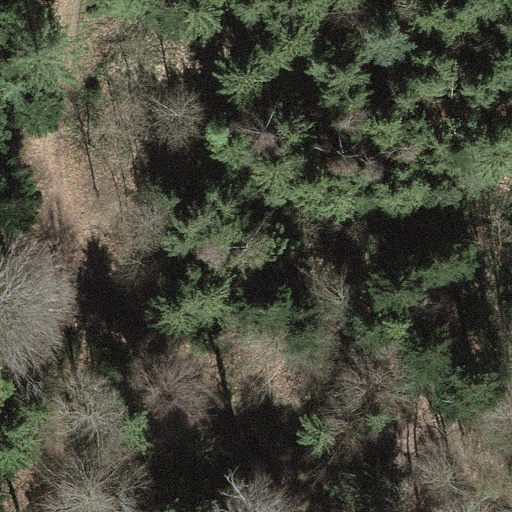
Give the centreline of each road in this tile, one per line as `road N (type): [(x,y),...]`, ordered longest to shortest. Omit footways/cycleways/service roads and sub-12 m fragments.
road 1 (track): [(0,247),(10,257),(105,282),(151,321),(227,414),(275,511)]
road 2 (track): [(57,269),(54,149),(75,0)]
